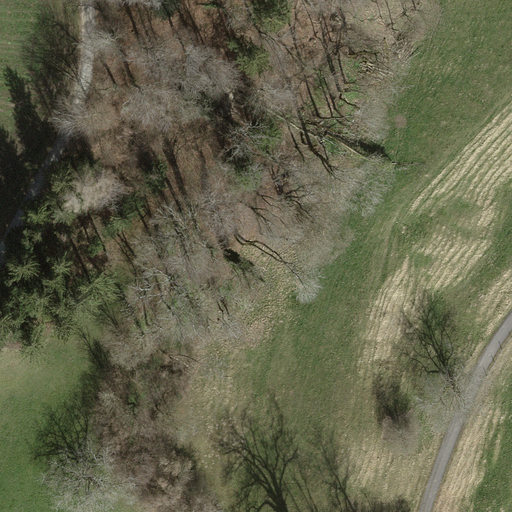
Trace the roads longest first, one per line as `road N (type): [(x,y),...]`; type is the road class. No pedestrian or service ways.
road 1 (track): [(0,245),(67,95),(78,0)]
road 2 (track): [(422,511),(483,357),(511,321)]
